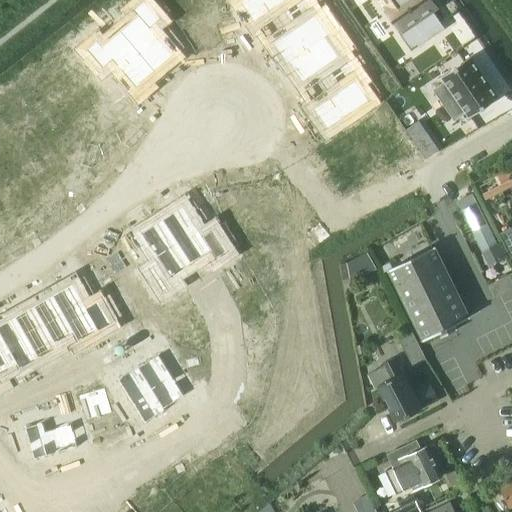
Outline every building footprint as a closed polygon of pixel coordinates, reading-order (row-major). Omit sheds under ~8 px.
[(137,15),(120,30),(154,71),(173,55),(150,28),(160,19),(143,0),(133,9),(137,15)] [(305,0),(241,0),(239,2),(253,22),(279,5),(287,16),(307,2),(305,0)] [(384,0),(388,6),(386,7),(387,7),(403,30),(412,24),(421,37),(441,23),(431,10),(434,8),(431,4),(433,3),(430,0),(384,0)] [(295,28),(272,43),(286,64),(288,62),(288,61),(325,36),(325,37),(329,34),(307,2),(287,16),(295,28)] [(403,30),(387,7),(383,10),(411,51),(444,28),(441,23),(421,37),(412,24),(403,30)] [(97,40),(86,49),(102,68),(112,60),(135,87),(154,71),(120,30),(102,46),(97,40)] [(325,36),(288,61),(288,62),(302,82),(322,68),(330,79),(351,65),(342,52),(338,55),(325,37),(325,36)] [(446,82),(434,90),(454,119),(466,111),(470,117),(498,97),(470,57),(442,76),(446,82)] [(338,91),(313,109),(327,129),(369,100),(356,81),(360,78),(351,65),(330,79),(338,91)] [(82,82),(61,100),(99,144),(120,126),(95,97),(106,87),(88,66),(76,76),(82,82)] [(53,108),(21,135),(59,179),(68,171),(70,174),(82,164),(59,137),(70,127),(53,108)] [(361,127),(339,143),(346,154),(331,165),(347,188),(385,162),(361,127)] [(443,133),(419,146),(425,158),(449,145),(443,133)] [(0,194),(16,213),(37,195),(15,169),(26,160),(8,139),(0,145),(0,194)] [(244,200),(232,208),(242,224),(232,230),(247,253),(258,246),(256,244),(285,225),(260,186),(242,197),(244,200)] [(497,244),(472,194),(457,201),(482,252),(497,244)] [(182,205),(161,219),(190,264),(210,251),(216,259),(228,251),(213,228),(202,235),(182,205)] [(161,219),(140,232),(160,262),(149,269),(163,290),(175,283),(171,276),(190,264),(161,219)] [(511,229),(511,228),(499,234),(511,259),(511,229)] [(117,247),(96,260),(112,285),(102,292),(116,313),(147,292),(117,247)] [(453,324),(467,317),(433,247),(388,269),(423,339),(437,332),(440,337),(455,329),(453,324)] [(346,263),(341,264),(343,279),(349,279),(346,263)] [(72,283),(52,295),(73,333),(72,333),(77,342),(110,323),(98,301),(86,308),(72,283)] [(52,295),(33,305),(55,343),(72,333),(73,333),(52,295)] [(33,305),(14,316),(38,358),(58,347),(55,343),(33,305)] [(14,316),(0,323),(0,334),(17,365),(16,365),(18,369),(38,358),(14,316)] [(398,338),(398,339),(411,366),(425,360),(412,331),(398,338)] [(0,334),(0,385),(2,384),(0,380),(0,374),(16,365),(17,365),(0,334)] [(158,353),(137,367),(163,409),(164,408),(184,396),(158,353)] [(85,354),(74,360),(78,367),(89,361),(85,354)] [(382,366),(368,374),(374,387),(378,385),(397,421),(400,419),(403,422),(409,419),(409,415),(438,399),(430,383),(412,392),(394,356),(380,363),(382,366)] [(197,357),(185,360),(187,368),(199,365),(197,357)] [(137,367),(117,379),(144,423),(165,410),(164,408),(163,409),(137,367)] [(58,369),(47,375),(51,382),(62,376),(58,369)] [(47,375),(37,381),(41,388),(51,382),(47,375)] [(104,388),(91,392),(98,416),(111,413),(104,388)] [(91,392),(78,396),(85,420),(98,416),(91,392)] [(43,421),(24,427),(33,460),(78,447),(71,423),(45,430),(43,421)] [(416,440),(387,454),(398,477),(397,477),(396,481),(399,488),(403,489),(411,486),(413,490),(441,476),(426,446),(421,448),(416,440)] [(511,480),(499,486),(510,507),(511,506),(511,480)] [(401,508),(392,511),(418,511),(419,511),(414,500),(400,507),(401,508)] [(454,511),(450,502),(428,511),(458,511),(456,511),(454,511)]
